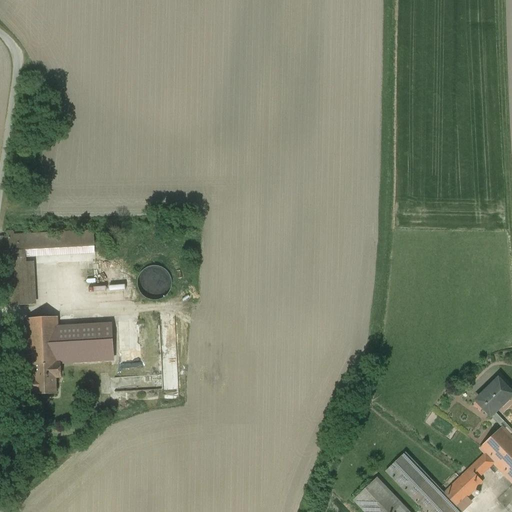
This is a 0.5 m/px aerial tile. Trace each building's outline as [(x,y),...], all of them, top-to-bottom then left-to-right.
[(94,233),(1,238),(4,306),(28,305),(26,265),(95,261),(94,233)] [(171,290),(172,283),(170,277),(167,271),(161,267),(154,266),(148,268),(142,271),(139,277),(138,284),(139,290),(143,296),(148,299),(155,300),(161,299),(167,295),(171,290)] [(56,317),(29,319),(28,318),(27,319),(29,365),(35,365),(60,364),(60,357),(73,356),(73,362),(112,360),(110,325),(72,327),(71,317),(57,317),(56,317)] [(179,328),(164,329),(166,397),(182,396),(179,328)] [(60,364),(35,365),(35,381),(34,381),(32,382),(32,389),(34,391),(36,391),(36,395),(56,394),(55,377),(60,377),(60,364)] [(511,393),(498,379),(476,400),(491,416),(491,415),(511,395),(511,393)] [(511,437),(491,415),(491,416),(502,427),(481,447),(480,448),(485,454),(499,469),(511,482),(511,437)] [(429,478),(405,453),(386,471),(410,497),(429,478)] [(485,454),(444,494),(457,507),(483,482),(478,478),(489,468),(494,473),(499,469),(485,454)] [(444,494),(429,478),(410,497),(424,511),(461,511),(457,507),(444,494)] [(407,511),(376,479),(354,500),(366,511),(407,511)]
